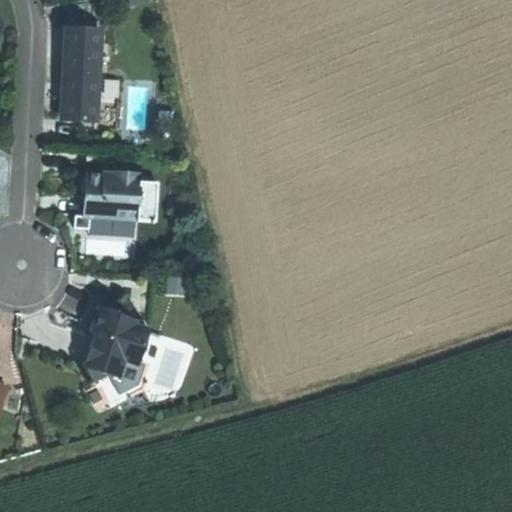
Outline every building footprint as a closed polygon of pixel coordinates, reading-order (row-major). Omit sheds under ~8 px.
[(63,77),(61,122),(91,124),(95,32),(66,31),(63,77)] [(117,99),(118,79),(102,78),(101,98),(117,99)] [(125,87),(130,129),(155,126),(150,84),(125,87)] [(130,221),(134,221),(137,175),(110,174),(110,179),(82,178),(82,180),(78,184),(78,193),(81,197),(81,209),(80,219),(85,219),(130,221)] [(134,366),(145,331),(132,327),(122,325),(120,319),(112,316),(113,314),(95,308),(92,320),(88,334),(91,335),(80,369),(84,370),(91,383),(104,377),(108,378),(113,359),(121,362),(134,366)] [(132,322),(120,319),(122,325),(132,327),(132,322)] [(115,380),(121,362),(113,359),(108,378),(115,380)]
